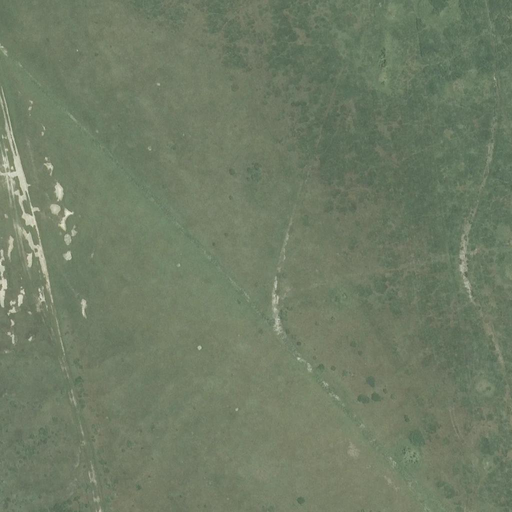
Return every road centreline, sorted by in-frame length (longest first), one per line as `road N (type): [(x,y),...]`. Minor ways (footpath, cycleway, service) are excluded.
road 1 (track): [(446,511),(0,46)]
road 2 (track): [(280,338),(280,268),(369,0)]
road 3 (track): [(511,436),(456,255)]
road 4 (track): [(38,265),(0,96)]
